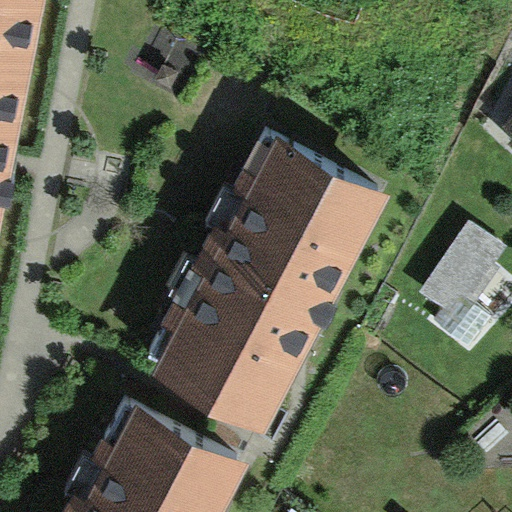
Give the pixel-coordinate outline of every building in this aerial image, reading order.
[(0,0),(0,72),(33,78),(48,0),(0,0)] [(0,72),(0,243),(10,192),(33,78),(0,72)] [(511,117),(502,129),(511,138),(511,139),(507,146),(511,150),(511,117)] [(160,364),(152,378),(265,436),(326,320),(388,199),(261,133),(145,356),(160,364)] [(471,221),(421,290),(446,308),(452,313),(464,297),(476,305),(501,270),(493,264),(506,246),(471,221)] [(476,305),(464,297),(452,313),(446,308),(435,323),(470,348),(492,317),(476,305)] [(225,511),(248,470),(122,403),(64,511),(225,511)] [(303,511),(291,503),(285,511),(303,511)]
